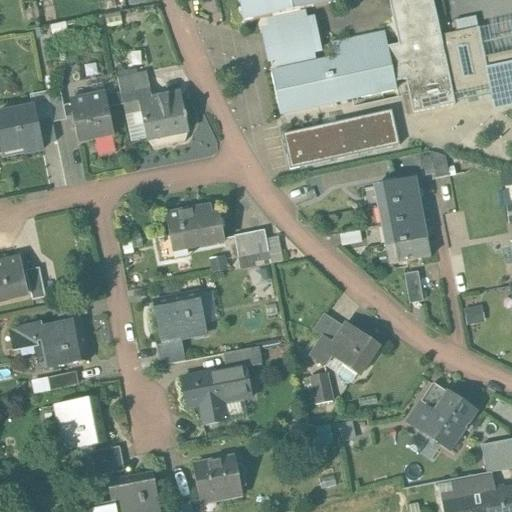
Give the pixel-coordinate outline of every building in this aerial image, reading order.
[(271,73),(280,115),(396,90),(395,82),(406,80),(413,114),(454,105),(453,96),(489,88),(493,109),(511,104),(511,51),(484,57),(478,28),(440,36),(432,0),(388,0),(398,45),(387,47),(384,33),(332,44),(335,59),(308,65),(297,11),(341,2),(340,0),(239,0),(244,23),(274,16),(286,70),(271,73)] [(148,86),(120,92),(123,105),(125,114),(140,110),(138,102),(151,99),(148,86)] [(47,92),(53,120),(66,117),(60,89),(47,92)] [(50,120),(53,120),(47,92),(32,95),(35,108),(37,123),(50,120)] [(151,99),(138,102),(140,110),(146,141),(148,141),(148,143),(154,149),(185,143),(187,135),(187,132),(188,132),(186,119),(185,114),(180,93),(151,99)] [(105,94),(70,101),(79,143),(113,136),(107,109),(123,105),(121,96),(106,99),(105,94)] [(35,108),(0,114),(0,145),(1,152),(23,148),(24,154),(43,150),(42,144),(37,123),(35,108)] [(54,141),(50,120),(37,123),(42,144),(54,141)] [(430,152),(418,154),(421,174),(434,172),(430,152)] [(445,156),(431,152),(430,152),(434,172),(435,179),(449,176),(445,156)] [(415,179),(375,187),(378,207),(419,199),(417,189),(415,179)] [(419,199),(378,207),(382,226),(422,218),(421,209),(419,199)] [(210,208),(165,217),(168,234),(172,252),(186,250),(186,249),(224,242),(219,216),(212,217),(210,208)] [(422,218),(382,226),(386,246),(426,238),(424,228),(422,218)] [(266,238),(264,230),(234,236),(238,258),(269,253),(266,238)] [(168,234),(154,237),(159,264),(188,258),(186,250),(172,252),(168,234)] [(269,253),(271,264),(282,262),(277,236),(266,238),(269,253)] [(426,238),(386,246),(390,265),(430,258),(428,248),(426,238)] [(269,253),(238,258),(240,270),(271,264),(269,253)] [(8,261),(0,263),(0,299),(25,294),(19,269),(10,271),(8,261)] [(39,271),(26,274),(32,301),(46,298),(39,271)] [(418,273),(405,275),(409,301),(422,299),(418,273)] [(198,296),(154,304),(161,343),(162,344),(180,340),(181,340),(180,337),(204,333),(204,336),(206,335),(198,296)] [(84,303),(63,307),(65,319),(87,315),(84,303)] [(333,344),(344,329),(322,314),(311,329),(323,337),(333,344)] [(80,320),(41,328),(40,324),(10,330),(14,351),(35,347),(36,351),(42,350),(43,358),(46,357),(48,367),(47,367),(47,369),(88,361),(87,359),(80,322),(80,320)] [(379,348),(346,325),(344,329),(333,344),(338,347),(331,357),(357,375),(376,348),(378,349),(379,348)] [(323,337),(310,357),(324,367),(331,357),(338,347),(333,344),(323,337)] [(180,340),(162,344),(161,343),(156,344),(161,367),(185,362),(180,340)] [(251,350),(223,355),(226,371),(245,368),(245,369),(255,367),(251,350)] [(226,371),(181,380),(187,409),(200,407),(204,426),(226,422),(222,403),(236,400),(236,402),(251,399),(245,369),(245,368),(226,371)] [(73,373),(48,379),(50,392),(76,386),(73,373)] [(326,374),(310,378),(316,406),(332,402),(326,374)] [(475,413),(446,394),(446,395),(446,396),(434,414),(422,432),(449,450),(475,413)] [(95,399),(55,407),(56,409),(58,408),(66,449),(64,450),(64,451),(104,443),(104,442),(103,442),(95,401),(96,401),(95,399)] [(420,405),(408,423),(422,432),(434,414),(420,405)] [(511,439),(483,445),(488,472),(511,467),(511,439)] [(117,449),(91,454),(93,465),(119,460),(117,449)] [(235,459),(192,467),(200,505),(201,504),(200,502),(219,499),(219,501),(242,496),(235,459)] [(119,460),(93,465),(95,477),(121,472),(119,460)] [(489,474),(450,481),(452,494),(482,488),(483,492),(492,490),(489,474)] [(151,477),(110,485),(110,484),(108,484),(112,504),(91,508),(91,511),(159,511),(152,476),(151,476),(151,477)] [(511,511),(511,489),(503,491),(502,488),(492,490),(483,492),(482,488),(452,494),(440,496),(442,511),(511,511)] [(191,511),(190,503),(177,506),(177,511),(191,511)]
